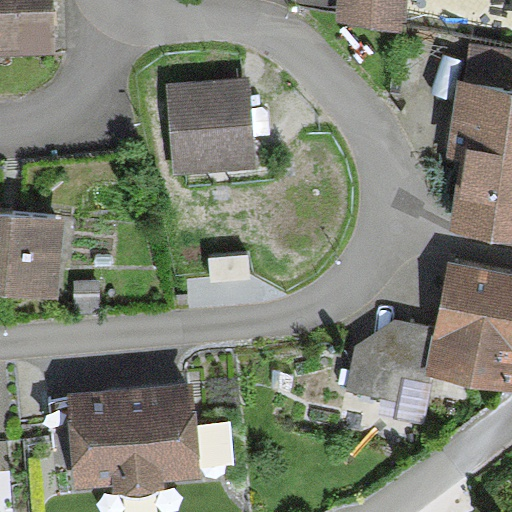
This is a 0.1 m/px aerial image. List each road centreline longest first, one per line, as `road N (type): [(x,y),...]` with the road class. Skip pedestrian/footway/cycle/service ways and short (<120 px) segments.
road 1 (residential): [(379,220),(342,286),(273,311),(0,335)]
road 2 (residential): [(107,11),(236,16),(326,67),(374,143),(379,220)]
road 3 (residential): [(366,511),(511,413)]
road 4 (residential): [(0,124),(65,98),(98,58),(107,11)]
road 5 (residential): [(379,220),(511,245)]
